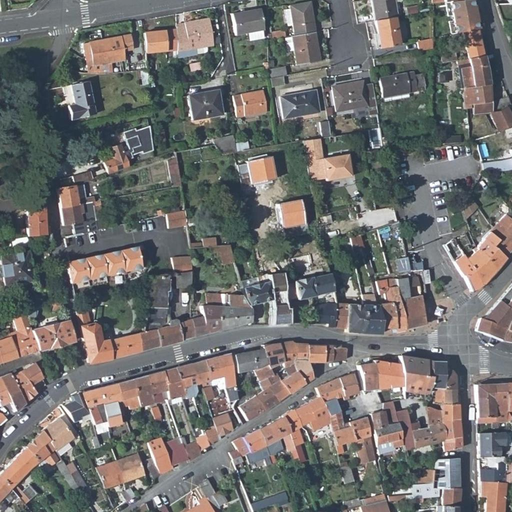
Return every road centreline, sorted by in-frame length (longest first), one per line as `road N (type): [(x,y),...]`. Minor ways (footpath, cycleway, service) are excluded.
road 1 (tertiary): [(56,394),(86,377),(254,334),(356,344)]
road 2 (residential): [(142,495),(304,394),(321,375),(350,366)]
road 3 (residential): [(61,19),(60,42),(30,89),(57,253)]
road 4 (tertiary): [(470,511),(465,359)]
